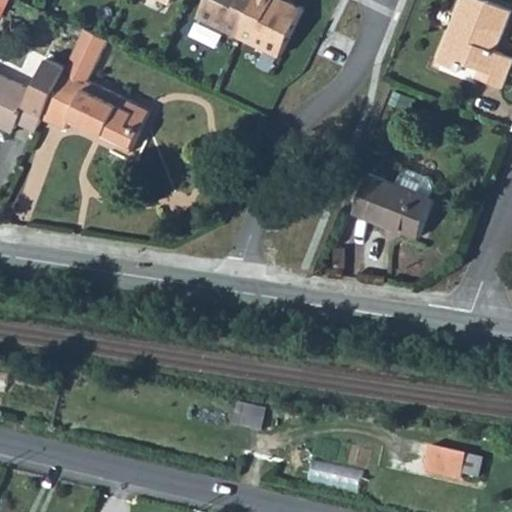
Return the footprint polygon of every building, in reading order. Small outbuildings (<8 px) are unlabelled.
[(207,0),(200,16),(241,35),(257,0),(207,0)] [(257,0),(241,35),(282,55),(304,9),(285,0),(257,0)] [(455,34),(450,32),(439,61),(461,70),(464,63),(480,69),(477,76),(503,87),(511,65),(511,57),(496,50),(492,48),(495,42),(498,44),(511,10),(511,9),(489,0),(463,0),(457,14),(462,17),(455,34)] [(457,14),(450,32),(455,34),(462,17),(457,14)] [(68,68),(45,117),(68,128),(71,122),(90,131),(92,127),(104,133),(102,137),(132,151),(152,111),(90,81),(110,39),(86,28),(68,68)] [(0,119),(16,127),(20,121),(38,130),(45,117),(68,68),(49,58),(33,89),(0,73),(0,119)] [(0,119),(0,124),(14,132),(16,127),(0,119)] [(92,127),(90,131),(102,137),(104,133),(92,127)] [(324,139),(318,136),(315,144),(321,147),(324,139)] [(371,174),(355,211),(419,237),(435,200),(430,198),(434,187),(430,177),(402,165),(394,183),(371,174)] [(431,446),(426,471),(463,480),(469,455),(431,446)] [(312,482),(363,487),(365,465),(315,460),(312,482)]
